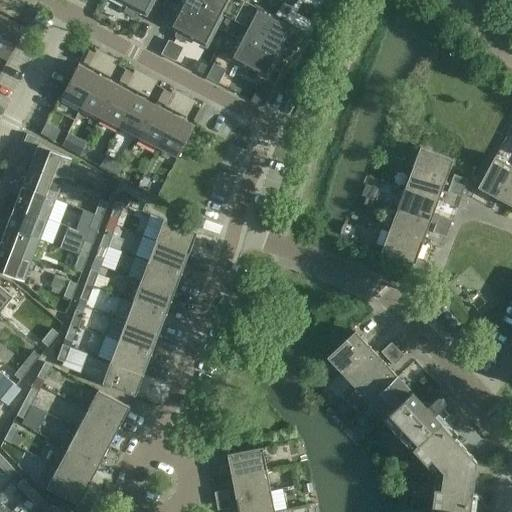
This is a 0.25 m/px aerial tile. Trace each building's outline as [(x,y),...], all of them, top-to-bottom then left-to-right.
[(153,0),(117,0),(127,5),(125,9),(126,13),(132,16),(135,15),(138,10),(146,15),(153,0)] [(206,0),(182,0),(179,8),(197,18),(206,0)] [(244,1),(241,0),(206,0),(197,18),(216,28),(222,14),(226,16),(224,22),(225,25),(230,28),(244,1)] [(274,17),(244,1),(230,28),(235,31),(239,29),(242,24),(246,26),(239,39),(257,49),(274,17)] [(24,8),(18,19),(26,23),(32,12),(24,8)] [(216,28),(197,18),(179,8),(169,27),(177,31),(174,35),(176,39),(182,42),(185,41),(187,36),(206,46),(216,28)] [(5,17),(0,26),(0,55),(8,60),(24,28),(5,17)] [(257,49),(276,59),(282,46),(286,48),(284,53),(285,56),(291,59),(294,52),(295,52),(305,33),(274,17),(257,49)] [(276,59),(257,49),(239,39),(229,58),(248,68),(245,72),(247,76),(253,79),(256,78),(259,73),(266,77),(276,59)] [(88,65),(94,53),(87,49),(81,61),(88,65)] [(201,63),(197,71),(203,74),(207,66),(201,63)] [(81,107),(98,75),(78,65),(61,97),(81,107)] [(119,81),(125,69),(118,65),(111,77),(119,81)] [(211,68),(207,77),(214,80),(218,72),(211,68)] [(125,69),(119,81),(127,85),(133,73),(125,69)] [(81,107),(100,117),(117,85),(98,75),(81,107)] [(100,117),(119,127),(136,95),(117,85),(100,117)] [(157,101),(163,89),(156,85),(150,97),(157,101)] [(163,89),(157,101),(165,105),(171,93),(163,89)] [(155,105),(136,95),(119,127),(138,137),(155,105)] [(138,137),(158,147),(174,115),(155,105),(138,137)] [(202,109),(194,105),(188,117),(196,121),(202,109)] [(158,147),(177,157),(194,125),(174,115),(158,147)] [(30,166),(62,179),(71,158),(39,145),(41,140),(27,134),(23,143),(32,147),(30,153),(34,154),(30,166)] [(453,160),(420,147),(412,169),(445,181),(453,160)] [(495,202),(511,171),(511,166),(494,157),(477,188),(489,194),(487,198),(495,202)] [(18,185),(55,199),(62,179),(30,166),(25,178),(21,177),(18,185)] [(438,201),(441,193),(445,181),(412,169),(404,189),(438,201)] [(511,171),(495,202),(503,206),(505,203),(511,206),(511,171)] [(451,183),(464,188),(467,180),(454,175),(451,183)] [(464,188),(451,183),(448,191),(461,196),(464,188)] [(55,199),(18,185),(15,193),(19,194),(14,206),(47,219),(55,199)] [(430,222),(438,201),(404,189),(397,209),(430,222)] [(94,214),(102,217),(108,202),(100,200),(94,214)] [(116,202),(110,217),(118,220),(124,205),(116,202)] [(2,225),(39,239),(47,219),(14,206),(9,218),(5,217),(2,225)] [(422,242),(430,222),(397,209),(389,230),(422,242)] [(102,217),(94,214),(89,228),(97,231),(102,217)] [(436,224),(449,229),(452,219),(439,214),(436,224)] [(156,241),(189,253),(197,232),(163,220),(155,241),(156,241)] [(449,229),(436,224),(432,232),(446,237),(449,229)] [(0,242),(0,247),(31,259),(39,239),(2,225),(0,230),(0,233),(3,235),(0,242)] [(100,243),(108,246),(113,232),(106,229),(100,243)] [(416,260),(422,242),(389,230),(381,251),(414,263),(412,268),(426,273),(429,265),(416,260)] [(79,255),(87,258),(93,243),(85,240),(79,255)] [(156,241),(148,261),(181,274),(189,253),(156,241)] [(108,246),(100,243),(95,258),(103,261),(108,246)] [(31,259),(0,247),(0,271),(23,281),(31,259)] [(87,258),(79,255),(74,269),(82,272),(87,258)] [(173,294),(181,274),(148,261),(140,281),(173,294)] [(85,284),(93,287),(98,272),(90,269),(85,284)] [(77,284),(69,281),(55,276),(50,287),(65,292),(64,296),(72,299),(77,284)] [(166,314),(173,294),(140,281),(133,302),(166,314)] [(93,287),(85,284),(80,298),(87,301),(93,287)] [(0,311),(12,296),(0,286),(0,311)] [(133,302),(125,322),(158,334),(166,314),(133,302)] [(70,324),(78,327),(83,313),(75,310),(70,324)] [(112,317),(104,337),(151,355),(158,334),(125,322),(112,317)] [(78,327),(70,324),(64,339),(72,342),(78,327)] [(48,347),(58,334),(52,329),(41,341),(48,347)] [(355,331),(327,358),(341,373),(370,347),(355,331)] [(104,337),(97,357),(110,362),(143,375),(151,355),(104,337)] [(387,359),(397,349),(391,343),(381,352),(387,359)] [(62,344),(57,359),(64,362),(67,355),(81,361),(84,353),(70,347),(62,344)] [(384,362),(370,347),(341,373),(355,388),(384,362)] [(397,349),(387,359),(394,366),(404,356),(397,349)] [(23,363),(30,368),(40,357),(33,351),(23,363)] [(52,366),(44,362),(37,377),(44,381),(52,366)] [(143,375),(110,362),(102,384),(135,396),(143,375)] [(369,403),(398,377),(384,362),(355,388),(369,403)] [(30,368),(23,363),(14,375),(20,380),(30,368)] [(4,376),(0,381),(0,399),(7,405),(21,389),(4,376)] [(412,392),(398,377),(369,403),(383,419),(412,392)] [(24,402),(31,406),(38,392),(31,388),(24,402)] [(129,407),(124,404),(98,390),(87,411),(119,427),(129,407)] [(435,475),(430,511),(469,511),(476,461),(440,423),(449,415),(442,408),(443,406),(444,405),(445,403),(445,402),(444,401),(444,400),(443,399),(443,398),(442,397),(440,397),(439,397),(438,397),(437,397),(435,398),(426,407),(412,392),(383,419),(435,475)] [(31,406),(24,402),(17,415),(24,419),(31,406)] [(109,446),(119,427),(87,411),(77,430),(109,446)] [(46,414),(41,424),(53,430),(58,419),(46,414)] [(19,429),(11,426),(4,440),(11,444),(12,443),(16,434),(19,429)] [(99,465),(109,446),(77,430),(67,449),(99,465)] [(16,434),(12,443),(19,447),(24,438),(16,434)] [(266,470),(262,447),(228,454),(227,448),(212,451),(214,460),(228,458),(231,476),(266,470)] [(89,484),(99,465),(67,449),(57,468),(89,484)] [(3,458),(0,461),(0,467),(8,475),(14,470),(3,458)] [(89,484),(57,468),(47,488),(77,504),(75,509),(80,511),(90,511),(92,508),(80,501),(89,484)] [(270,491),(266,470),(231,476),(236,497),(270,491)] [(27,496),(33,490),(23,479),(17,485),(27,496)] [(33,490),(27,496),(38,507),(44,501),(33,490)] [(216,501),(230,499),(228,490),(214,493),(216,501)] [(236,497),(238,511),(273,511),(274,511),(270,491),(236,497)] [(230,499),(216,501),(218,510),(231,508),(230,499)]
